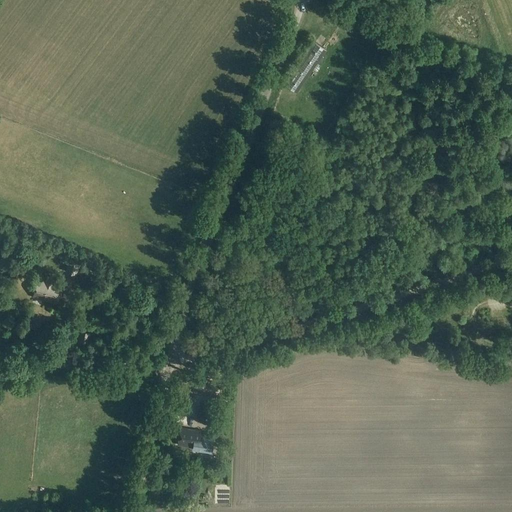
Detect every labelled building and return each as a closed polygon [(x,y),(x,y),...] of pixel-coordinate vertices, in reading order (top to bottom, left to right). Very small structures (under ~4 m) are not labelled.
[(296,93),(326,50),(313,41),(283,84),(296,93)] [(9,138),(16,123),(9,120),(2,135),(9,138)] [(76,274),(80,261),(69,258),(65,271),(76,274)] [(52,285),(54,279),(46,277),(44,283),(38,281),(33,298),(59,304),(63,288),(52,285)] [(88,343),(90,332),(79,330),(77,341),(88,343)] [(211,423),(213,408),(199,406),(197,421),(211,423)] [(192,449),(211,452),(212,445),(213,445),(214,439),(201,437),(202,431),(195,430),(187,429),(180,428),(177,445),(192,447),(192,449)]
